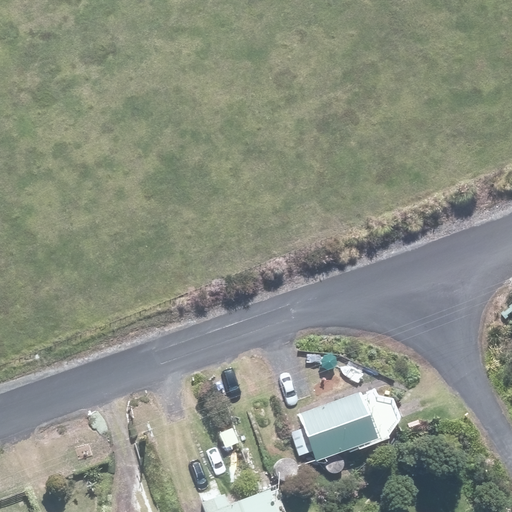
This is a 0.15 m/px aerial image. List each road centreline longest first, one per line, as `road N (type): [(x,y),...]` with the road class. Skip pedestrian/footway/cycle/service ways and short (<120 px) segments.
road 1 (residential): [(0,415),(397,260)]
road 2 (residential): [(511,419),(397,260)]
road 3 (residential): [(397,260),(511,218)]
